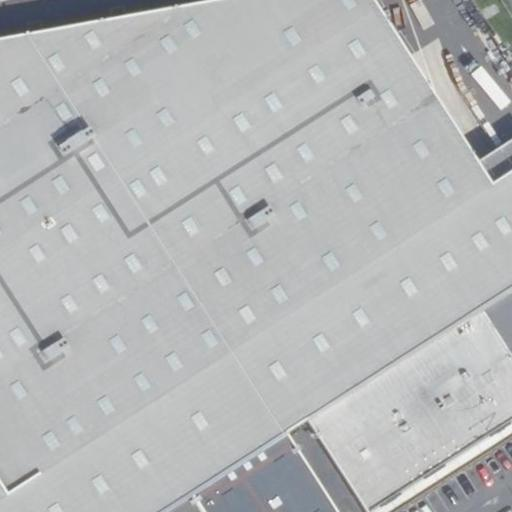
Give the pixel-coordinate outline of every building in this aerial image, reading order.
[(305,418),(380,370),(239,150),(296,113),(276,82),(219,119),(211,106),(267,70),(222,0),(143,0),(0,25),(0,511),(158,511),(283,432),(305,418)] [(281,85),(388,16),(377,0),(355,0),(264,59),(281,85)] [(291,154),(414,348),(511,285),(511,247),(430,300),(323,133),(291,154)] [(380,370),(305,418),(365,511),(379,511),(403,497),(412,491),(511,427),(511,285),(477,308),(414,348),(380,370)] [(335,511),(283,432),(158,511),(335,511)] [(412,491),(403,497),(406,501),(415,496),(412,491)]
